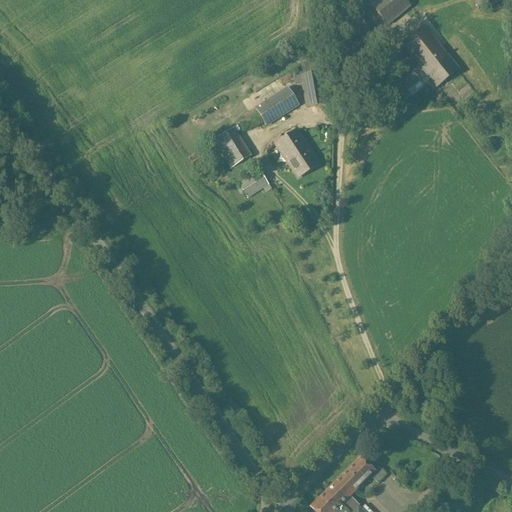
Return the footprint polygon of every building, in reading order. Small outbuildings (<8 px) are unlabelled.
[(410,7),(404,0),(366,0),(387,25),(410,7)] [(380,48),(360,6),(349,11),(369,53),(380,48)] [(441,48),(423,26),(402,44),(396,49),(403,57),(408,53),(436,87),(458,70),(441,48)] [(320,72),(294,76),(295,85),(302,84),(306,108),(326,104),(320,72)] [(413,72),(400,83),(407,91),(420,81),(413,72)] [(262,105),(255,110),(258,114),(259,115),(263,123),(266,126),(299,106),(288,89),(262,105)] [(258,114),(239,123),(244,132),(263,123),(259,115),(258,114)] [(251,157),(233,129),(227,133),(214,141),(231,169),(251,157)] [(297,130),(275,144),(297,178),(319,164),(297,130)] [(208,145),(188,158),(195,169),(215,157),(208,145)] [(260,172),(239,185),(247,199),(263,189),(266,193),(271,190),(260,172)] [(341,476),(310,507),(314,511),(341,511),(345,508),(342,505),(355,491),(368,478),(383,493),(393,484),(377,468),(374,471),(360,457),(353,464),(348,469),(348,470),(341,477),(341,476)]
